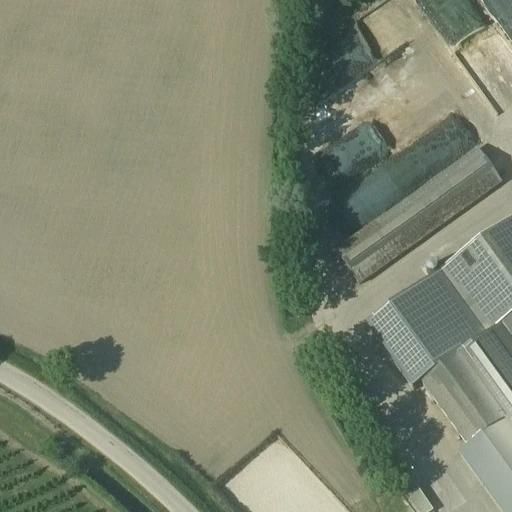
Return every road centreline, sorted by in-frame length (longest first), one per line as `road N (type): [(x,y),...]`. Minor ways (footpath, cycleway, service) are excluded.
road 1 (unknown): [(454,511),(349,330),(358,310),(494,204),(511,206)]
road 2 (unclassified): [(180,511),(94,433),(0,373)]
